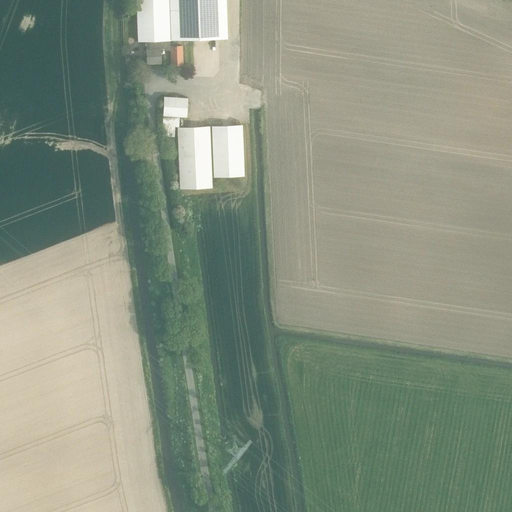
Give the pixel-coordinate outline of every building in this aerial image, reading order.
[(168,0),(136,0),(138,41),(146,41),(170,41),(168,0)] [(215,0),(171,0),(173,40),(217,38),(215,0)] [(170,41),(146,41),(147,63),(161,63),(160,49),(170,48),(171,66),(183,66),(182,45),(170,46),(170,41)] [(163,97),(162,136),(173,137),(174,126),(178,127),(179,116),(186,117),(187,98),(163,97)] [(242,125),(230,126),(211,126),(213,176),(244,175),(242,125)] [(177,128),(180,188),(212,187),(209,127),(177,128)]
